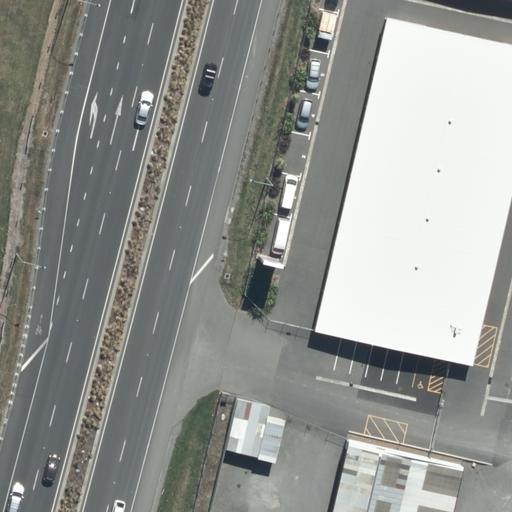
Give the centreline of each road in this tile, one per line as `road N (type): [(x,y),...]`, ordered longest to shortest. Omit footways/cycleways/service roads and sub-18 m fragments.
road 1 (trunk): [(233,0),(106,511)]
road 2 (trunk): [(27,511),(108,199)]
road 3 (trunk): [(108,199),(158,0)]
road 4 (trunk): [(108,199),(122,0)]
